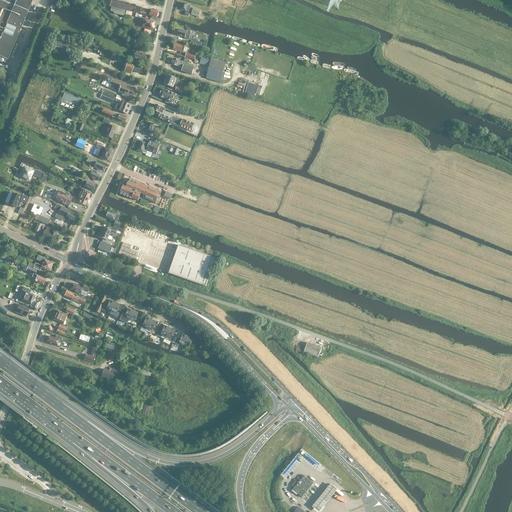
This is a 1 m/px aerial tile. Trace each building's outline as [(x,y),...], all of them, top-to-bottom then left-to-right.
[(0,0),(0,57),(8,60),(32,0),(0,0)] [(115,8),(125,10),(134,12),(135,6),(136,5),(113,0),(111,0),(109,6),(115,8)] [(185,15),(189,16),(190,13),(189,12),(191,5),(183,3),(181,10),(186,11),(185,15)] [(199,17),(201,11),(193,8),(191,15),(199,17)] [(158,11),(151,9),(151,10),(147,10),(147,11),(143,10),(142,13),(157,17),(158,16),(158,15),(158,14),(158,11)] [(154,20),(150,19),(150,21),(144,19),(142,26),(147,28),(148,28),(153,29),(153,28),(154,28),(154,26),(154,25),(155,22),(154,22),(154,20)] [(189,40),(190,37),(186,36),(187,32),(179,29),(177,36),(185,38),(185,39),(189,40)] [(54,39),(51,49),(67,54),(70,44),(54,39)] [(183,53),(184,53),(185,46),(175,43),(173,50),(183,53)] [(144,62),(146,55),(139,53),(139,50),(134,48),(133,52),(134,53),(133,59),(144,62)] [(183,69),(185,66),(185,63),(174,59),(172,63),(172,65),(183,69)] [(227,63),(212,59),(206,79),(221,83),(227,63)] [(131,71),(133,71),(140,74),(142,68),(133,65),(134,65),(127,62),(124,72),(131,74),(131,71)] [(194,69),(185,66),(183,69),(182,72),(192,75),(194,69)] [(184,89),(177,87),(177,85),(176,84),(178,80),(168,76),(164,85),(176,89),(175,92),(182,94),(184,89)] [(131,98),(134,90),(131,89),(131,87),(122,84),(112,80),(110,86),(118,89),(118,91),(118,93),(119,93),(122,94),(122,96),(131,99),(131,98)] [(257,86),(249,83),(245,94),(254,97),(257,86)] [(172,102),(180,105),(181,102),(185,103),(186,99),(175,95),(175,94),(169,92),(162,90),(159,97),(166,100),(172,102)] [(100,98),(112,103),(115,97),(103,92),(100,98)] [(64,94),(62,99),(77,106),(80,100),(64,94)] [(40,109),(47,112),(53,102),(46,98),(40,109)] [(127,115),(131,106),(121,102),(117,111),(127,115)] [(180,128),(191,132),(192,131),(193,132),(195,132),(196,131),(197,129),(197,127),(196,126),(194,125),(195,124),(183,120),(182,121),(173,117),(175,112),(165,108),(156,105),(154,111),(161,113),(159,119),(170,124),(171,123),(180,127),(180,128)] [(107,116),(107,117),(111,119),(112,117),(117,120),(119,120),(124,123),(126,118),(119,115),(118,117),(109,113),(107,112),(99,109),(97,112),(107,116)] [(154,135),(157,127),(155,125),(154,124),(149,123),(146,131),(151,134),(152,134),(154,135)] [(109,125),(104,136),(112,139),(116,129),(109,125)] [(75,147),(83,150),(86,142),(78,139),(75,147)] [(149,145),(141,142),(138,151),(146,154),(147,151),(156,155),(160,145),(150,141),(149,145)] [(100,158),(107,161),(111,152),(104,149),(104,147),(100,146),(96,155),(100,157),(100,158)] [(91,164),(94,166),(93,168),(102,172),(105,166),(96,162),(96,161),(89,157),(87,160),(92,162),(91,164)] [(82,169),(88,172),(87,174),(89,175),(89,178),(97,181),(99,176),(100,176),(92,172),(93,170),(83,166),(82,169)] [(33,170),(32,172),(24,169),(21,177),(29,180),(31,175),(41,179),(43,174),(33,170)] [(92,191),(95,186),(87,181),(87,180),(78,175),(77,177),(82,181),(80,185),(92,191)] [(143,198),(155,203),(160,192),(129,179),(127,184),(124,183),(120,193),(138,201),(141,194),(144,195),(143,198)] [(85,206),(89,198),(90,195),(84,193),(86,191),(85,190),(81,189),(79,193),(80,194),(78,200),(80,201),(79,203),(85,206)] [(17,195),(10,192),(5,204),(13,207),(17,195)] [(56,201),(58,202),(68,207),(73,198),(60,192),(56,201)] [(57,210),(56,214),(58,215),(69,219),(68,221),(75,225),(78,218),(68,214),(69,210),(62,207),(56,205),(54,209),(57,210)] [(113,221),(115,215),(108,212),(105,218),(113,221)] [(102,227),(99,232),(109,236),(110,233),(115,235),(117,230),(108,226),(107,229),(102,227)] [(42,237),(48,239),(55,242),(57,236),(56,236),(57,232),(47,228),(45,232),(44,231),(42,237)] [(107,239),(109,236),(99,232),(97,237),(103,239),(102,242),(110,246),(112,241),(107,239)] [(179,245),(169,274),(206,287),(216,258),(179,245)] [(0,261),(2,262),(9,264),(9,263),(12,264),(13,262),(0,256),(0,261)] [(50,272),(53,263),(45,260),(44,258),(38,256),(36,260),(43,262),(41,266),(35,264),(34,265),(29,263),(28,267),(40,271),(41,268),(50,272)] [(43,285),(46,279),(36,274),(37,271),(27,267),(26,271),(33,274),(32,277),(35,279),(34,282),(43,285)] [(71,290),(80,295),(85,297),(89,288),(84,285),(83,288),(74,284),(71,290)] [(15,291),(14,293),(10,292),(9,298),(16,300),(19,293),(15,291)] [(21,301),(31,305),(35,296),(25,291),(21,301)] [(71,299),(77,302),(84,305),(86,301),(77,297),(76,298),(73,297),(74,294),(67,291),(66,292),(65,293),(66,294),(64,296),(71,299)] [(111,312),(115,302),(110,300),(107,306),(104,304),(102,310),(107,312),(108,310),(111,312)] [(115,302),(111,312),(114,313),(113,315),(118,317),(120,312),(117,310),(120,305),(115,302)] [(26,317),(29,309),(19,304),(16,312),(26,317)] [(92,311),(91,314),(97,317),(99,314),(102,306),(98,305),(95,312),(92,311)] [(127,323),(129,320),(133,311),(128,309),(125,314),(123,313),(119,320),(127,323)] [(55,315),(66,320),(67,319),(65,318),(67,315),(57,311),(55,315)] [(133,311),(129,320),(132,321),(131,324),(136,326),(138,320),(136,319),(138,313),(133,311)] [(66,322),(66,320),(55,315),(53,320),(61,323),(63,325),(64,321),(66,322)] [(147,328),(151,319),(146,317),(144,323),(141,321),(138,327),(141,328),(140,331),(145,333),(147,328)] [(156,322),(151,319),(147,328),(150,330),(149,332),(154,334),(156,329),(154,327),(156,322)] [(64,335),(65,332),(66,329),(59,326),(58,329),(56,332),(64,335)] [(162,336),(165,337),(169,328),(164,326),(162,331),(159,330),(156,335),(161,338),(162,336)] [(174,330),(169,328),(165,337),(168,338),(167,341),(172,343),(175,337),(172,336),(174,330)] [(112,342),(114,335),(107,332),(105,339),(112,342)] [(180,344),(183,345),(187,336),(182,334),(180,340),(177,338),(174,344),(179,346),(180,344)] [(60,344),(62,338),(56,336),(55,339),(47,337),(45,343),(57,346),(58,343),(60,344)] [(187,336),(183,345),(186,347),(185,349),(190,351),(193,346),(190,344),(193,339),(187,336)] [(112,350),(114,344),(107,342),(105,348),(112,350)] [(304,352),(318,358),(322,348),(307,343),(304,352)] [(84,360),(94,363),(97,352),(92,350),(90,356),(85,355),(84,360)] [(101,377),(105,378),(112,380),(114,373),(117,374),(118,371),(116,370),(109,368),(108,370),(103,369),(101,377)] [(151,373),(146,372),(146,370),(141,369),(139,377),(142,378),(141,380),(149,382),(151,373)] [(140,413),(147,415),(150,407),(142,404),(140,413)] [(292,490),(302,498),(314,484),(304,476),(298,483),(296,481),(292,486),(294,488),(292,490)] [(337,492),(330,486),(317,503),(312,509),(315,511),(321,511),(324,509),(337,492)]
